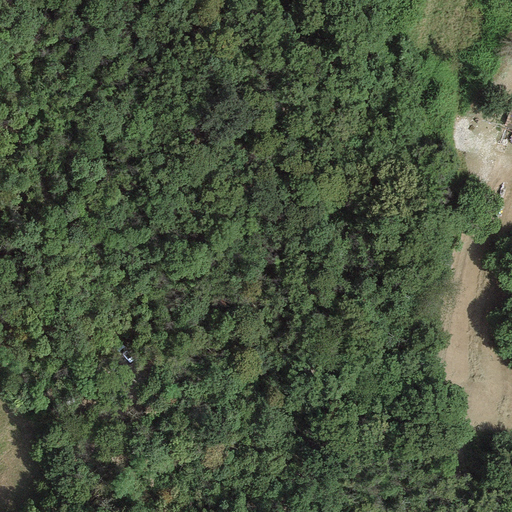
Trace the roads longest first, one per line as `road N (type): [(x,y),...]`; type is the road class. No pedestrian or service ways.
road 1 (track): [(78,465),(177,291),(180,0)]
road 2 (track): [(454,511),(434,375),(476,207),(511,168)]
